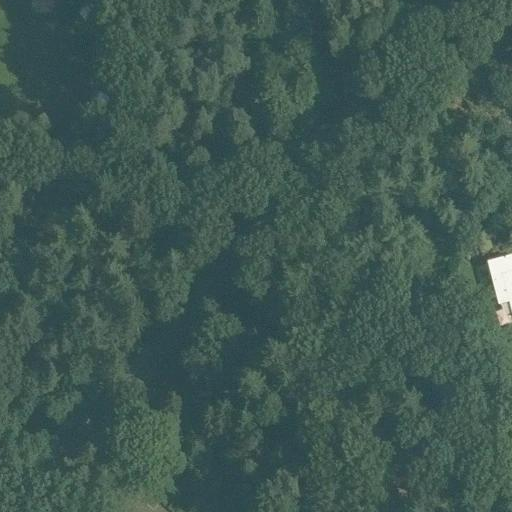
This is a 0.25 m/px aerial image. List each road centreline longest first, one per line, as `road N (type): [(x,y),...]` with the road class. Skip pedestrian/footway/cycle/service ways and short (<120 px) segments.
road 1 (unclassified): [(26,511),(444,0)]
road 2 (track): [(312,227),(278,0)]
